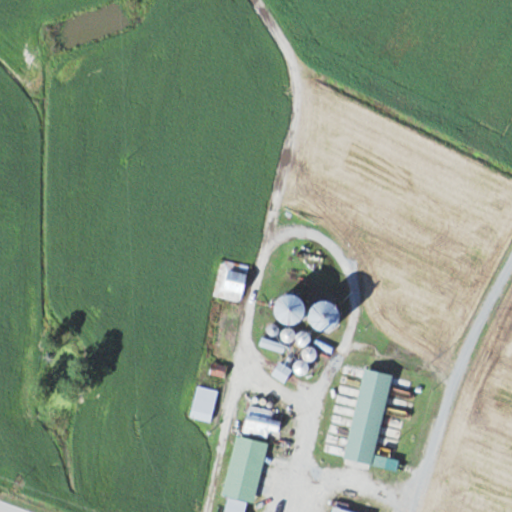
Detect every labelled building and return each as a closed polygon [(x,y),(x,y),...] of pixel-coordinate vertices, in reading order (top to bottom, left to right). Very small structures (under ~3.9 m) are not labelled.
[(214,297),(241,302),(248,266),(222,261),(214,297)] [(294,298),(270,300),(273,326),(296,324),(294,298)] [(300,321),(318,335),(333,317),(315,303),(300,321)] [(259,345),(282,354),(284,348),(262,339),(259,345)] [(210,372),(224,376),(226,367),(213,363),(210,372)] [(283,383),(290,371),(278,364),(271,376),(283,383)] [(344,461),(372,466),(390,375),(362,369),(344,461)] [(211,422),(218,391),(197,386),(190,418),(211,422)] [(242,433),(277,441),(283,414),(249,405),(242,433)] [(244,511),(246,501),(254,503),(266,444),(236,437),(223,496),(227,497),(223,511),(244,511)]
